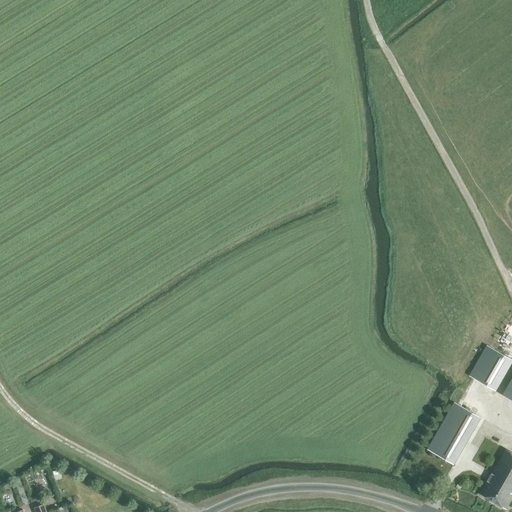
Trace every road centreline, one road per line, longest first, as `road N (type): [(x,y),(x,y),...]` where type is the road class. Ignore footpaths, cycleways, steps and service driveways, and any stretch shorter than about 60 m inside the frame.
road 1 (track): [(194,511),(37,425),(0,387)]
road 2 (unclassified): [(424,511),(348,488),(317,487),(284,487),(210,511)]
